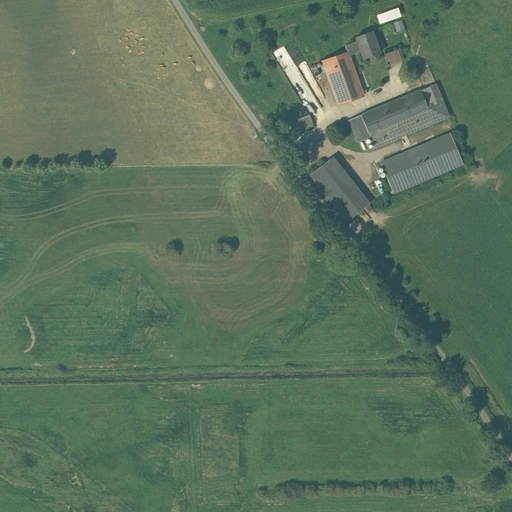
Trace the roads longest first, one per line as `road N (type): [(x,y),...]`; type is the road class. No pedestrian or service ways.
road 1 (residential): [(511,459),(457,376),(260,129)]
road 2 (track): [(260,129),(173,0)]
